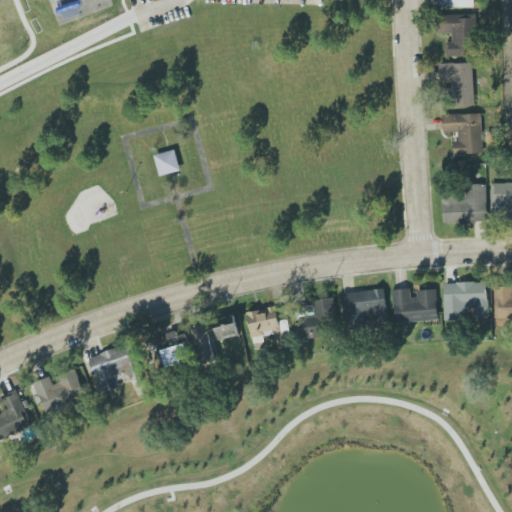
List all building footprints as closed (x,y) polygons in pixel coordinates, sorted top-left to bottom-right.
[(436,0),(437,8),(474,7),(474,0),(436,0)] [(447,57),(476,56),(475,14),(438,15),(438,34),(452,33),(452,42),(446,42),(447,57)] [(474,105),(473,62),(439,64),(440,84),(450,83),(450,106),(474,105)] [(481,113),(442,115),(443,133),(459,133),(459,142),(453,142),(453,155),(483,154),(481,113)] [(160,176),(180,171),(175,150),(154,155),(160,176)] [(511,183),(491,184),(491,212),(511,211),(511,206),(511,183)] [(486,184),(463,185),(464,194),(442,194),(443,223),(487,222),(486,184)] [(488,283),(444,283),(444,321),(466,321),(466,310),(475,310),(475,318),(488,318),(488,283)] [(511,286),(494,287),(494,327),(511,327),(511,320),(511,319),(511,286)] [(343,294),(347,329),(389,324),(385,289),(343,294)] [(437,289),(413,291),(413,289),(393,290),(395,323),(438,321),(437,289)] [(322,337),(321,330),(330,328),(329,321),(337,319),(334,298),(312,301),(315,317),(295,320),(298,341),(322,337)] [(247,312),(252,344),(264,342),(263,337),(287,333),(285,321),(278,322),(276,307),(247,312)] [(217,340),(238,337),(236,316),(214,318),(217,340)] [(203,366),(216,362),(205,328),(192,333),(203,366)] [(89,357),(100,394),(121,388),(118,380),(130,377),(132,384),(141,382),(130,345),(89,357)] [(34,383),(45,414),(86,398),(75,370),(60,375),(63,382),(53,385),(50,377),(34,383)] [(0,400),(4,411),(0,412),(0,438),(32,426),(19,393),(0,400)]
